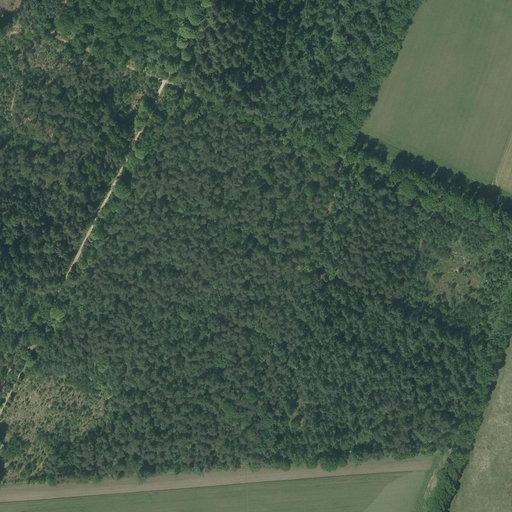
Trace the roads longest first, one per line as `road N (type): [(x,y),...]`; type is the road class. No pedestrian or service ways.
road 1 (track): [(0,486),(465,452)]
road 2 (track): [(112,185),(146,191),(498,344)]
road 3 (track): [(74,261),(461,417)]
road 4 (track): [(164,81),(511,226)]
road 5 (track): [(343,157),(257,466)]
road 6 (track): [(112,185),(0,412)]
road 7 (track): [(37,335),(273,412)]
road 8 (track): [(511,317),(444,511)]
road 9 (track): [(16,0),(5,52),(19,175)]
road 10 (track): [(0,30),(42,32),(164,81)]
road 11 (track): [(396,0),(324,148)]
road 12 (track): [(307,0),(248,116)]
